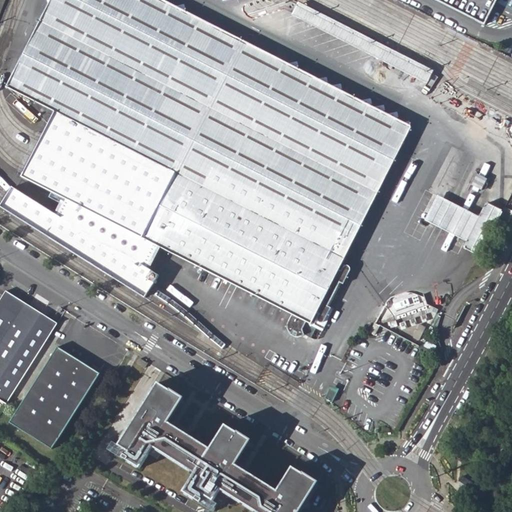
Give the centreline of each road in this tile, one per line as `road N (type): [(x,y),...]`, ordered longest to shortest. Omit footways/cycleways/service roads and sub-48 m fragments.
road 1 (residential): [(366,477),(0,248)]
road 2 (tertiary): [(407,465),(511,276)]
